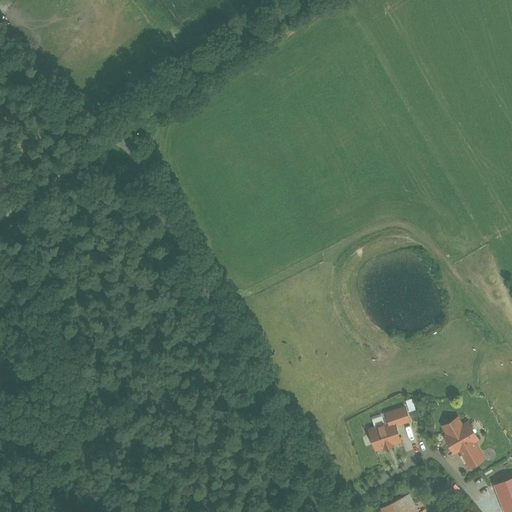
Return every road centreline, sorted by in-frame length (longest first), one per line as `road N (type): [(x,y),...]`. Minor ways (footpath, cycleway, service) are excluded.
road 1 (unclassified): [(327,511),(109,116)]
road 2 (unclassified): [(109,116),(283,0)]
road 3 (unclassified): [(0,203),(109,116)]
